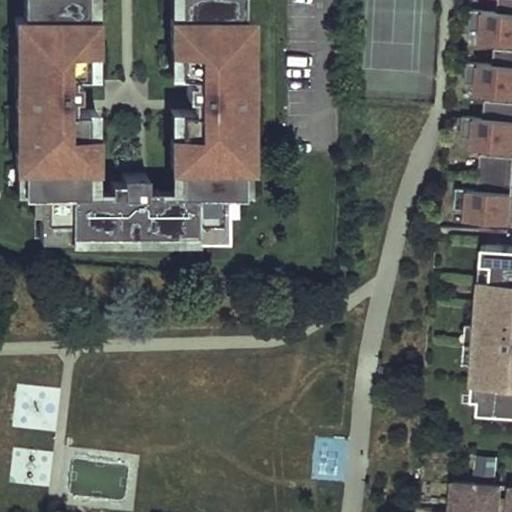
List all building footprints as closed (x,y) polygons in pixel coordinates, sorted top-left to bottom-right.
[(87,0),(25,0),(25,15),(17,14),(16,31),(25,31),(25,74),(16,74),(16,105),(24,105),(24,148),(16,148),(16,164),(24,165),(24,192),(31,191),(40,192),(40,210),(40,237),(73,237),(73,230),(86,230),(181,230),(193,231),(193,238),(227,238),(227,211),(227,192),(236,192),(243,192),(243,166),(251,166),(252,150),(243,149),(243,106),(252,106),(252,76),(243,76),(243,32),(252,32),(252,16),(244,16),(243,0),(179,0),(180,15),(171,15),(171,45),(179,45),(179,72),(193,72),(193,79),(187,79),(187,95),(193,95),(193,108),(179,108),(179,135),(171,135),(171,165),(179,165),(179,190),(158,190),(158,187),(145,187),(145,171),(121,171),(121,178),(109,178),(110,190),(87,190),(87,165),(96,165),(96,135),(87,135),(87,107),(73,108),(73,94),(80,95),(79,79),(73,79),(74,72),(87,72),(87,44),(96,44),(96,15),(88,15),(87,0)] [(96,15),(96,0),(87,0),(88,15),(96,15)] [(179,0),(171,0),(171,15),(180,15),(179,0)] [(511,0),(499,0),(499,12),(472,9),(470,29),(481,31),(497,32),(496,42),(511,43),(511,0)] [(25,31),(16,31),(16,74),(25,74),(25,31)] [(481,31),(481,41),(496,42),(497,32),(481,31)] [(252,76),(252,32),(243,32),(243,76),(252,76)] [(87,72),(96,72),(96,44),(87,44),(87,72)] [(171,45),(171,72),(179,72),(179,45),(171,45)] [(511,49),(495,48),(494,64),(467,62),(466,82),(477,83),(493,84),(492,94),(511,95),(511,49)] [(477,83),(476,93),(492,94),(493,84),(477,83)] [(511,102),(486,100),(485,116),(463,114),(461,135),(473,136),(488,137),(487,147),(511,149),(511,102)] [(24,105),(16,105),(16,148),(24,148),(24,105)] [(252,150),(252,106),(243,106),(243,149),(252,150)] [(96,135),(96,108),(87,107),(87,135),(96,135)] [(179,108),(171,108),(171,135),(179,135),(179,108)] [(473,136),(472,146),(487,147),(488,137),(473,136)] [(511,188),(511,155),(482,153),(479,188),(457,186),(455,206),(467,208),(482,209),(481,219),(509,221),(511,188)] [(16,164),(16,192),(24,192),(24,165),(16,164)] [(243,192),(252,192),(251,166),(243,166),(243,192)] [(31,191),(31,211),(40,210),(40,192),(31,191)] [(227,211),(236,212),(236,192),(227,192),(227,211)] [(467,208),(466,218),(481,219),(482,209),(467,208)] [(86,239),(180,239),(181,230),(86,230),(86,239)] [(476,359),(474,395),(480,395),(479,408),(511,410),(511,244),(484,242),(483,259),(493,260),(490,302),(480,301),(479,320),(476,359)] [(493,260),(483,259),(480,301),(490,302),(493,260)] [(479,320),(468,319),(465,358),(476,359),(479,320)] [(452,478),(450,509),(458,510),(461,479),(452,478)] [(502,484),(461,479),(458,510),(458,511),(499,511),(500,507),(501,496),(502,484)] [(510,496),(501,496),(500,507),(509,508),(510,496)]
